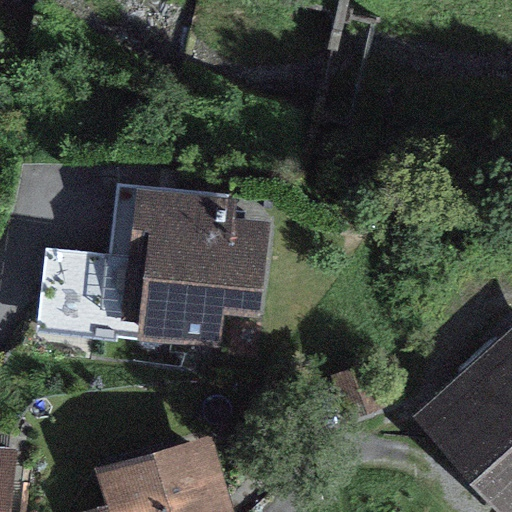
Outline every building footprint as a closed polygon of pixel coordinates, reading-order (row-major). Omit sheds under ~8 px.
[(230,205),(231,194),(114,183),(107,253),(44,247),(34,348),(92,354),(94,341),(116,343),(117,339),(137,341),(139,324),(121,323),(133,196),(230,205)] [(230,205),(133,196),(121,323),(139,324),(137,341),(137,345),(223,353),(226,320),(261,322),(269,224),(232,221),(233,203),(230,205)] [(511,511),(511,330),(413,418),(497,511),(511,511)] [(232,511),(212,438),(95,471),(106,507),(88,511),(232,511)] [(11,511),(19,452),(0,449),(0,511),(11,511)]
